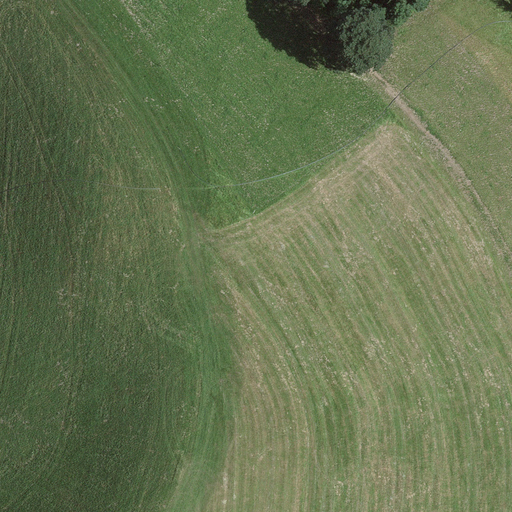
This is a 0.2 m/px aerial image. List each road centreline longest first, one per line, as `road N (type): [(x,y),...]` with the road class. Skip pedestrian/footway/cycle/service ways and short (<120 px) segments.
road 1 (track): [(66,0),(115,60),(179,190),(203,393),(170,511)]
road 2 (track): [(314,511),(318,454),(307,395),(275,328),(179,190)]
